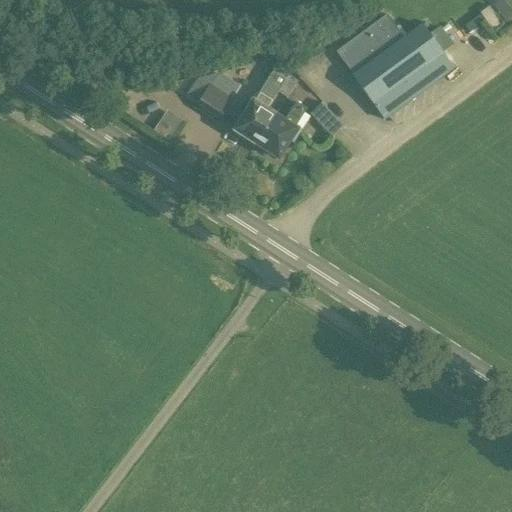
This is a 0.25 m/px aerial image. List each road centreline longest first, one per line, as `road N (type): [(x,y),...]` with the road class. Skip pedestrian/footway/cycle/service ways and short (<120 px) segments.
road 1 (secondary): [(283,253),(0,72)]
road 2 (unclassified): [(90,511),(283,253)]
road 3 (unknown): [(283,253),(511,67)]
road 4 (secondary): [(511,404),(283,253)]
